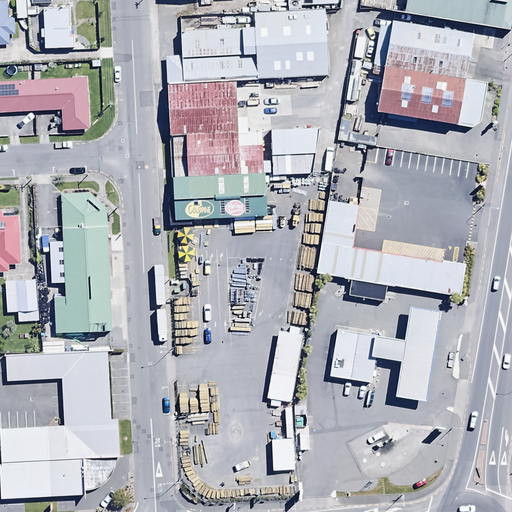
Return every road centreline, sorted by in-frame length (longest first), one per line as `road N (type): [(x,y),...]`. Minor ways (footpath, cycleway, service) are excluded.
road 1 (residential): [(135,150),(155,511)]
road 2 (residential): [(127,0),(135,150)]
road 3 (residential): [(135,150),(0,157)]
road 4 (trunk): [(491,387),(511,259)]
road 5 (trunk): [(491,387),(501,496),(492,510)]
road 6 (trunk): [(454,504),(473,419),(491,387)]
